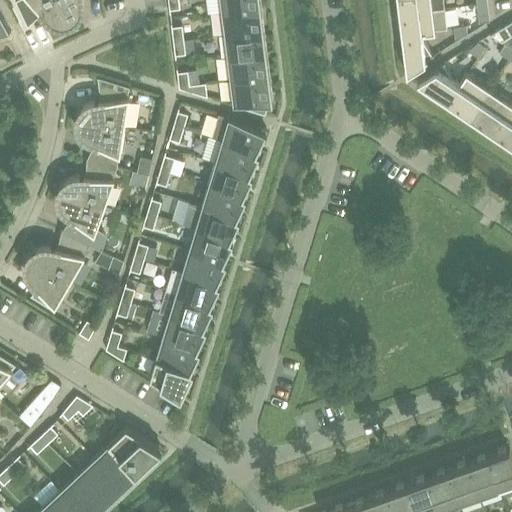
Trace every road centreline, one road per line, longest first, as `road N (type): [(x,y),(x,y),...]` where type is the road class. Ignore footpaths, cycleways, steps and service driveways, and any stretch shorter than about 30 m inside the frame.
road 1 (residential): [(233,472),(344,114)]
road 2 (residential): [(233,472),(511,374)]
road 3 (residential): [(233,472),(0,326)]
road 4 (residential): [(0,249),(34,192),(53,125),(57,58)]
road 5 (residential): [(511,222),(344,114)]
